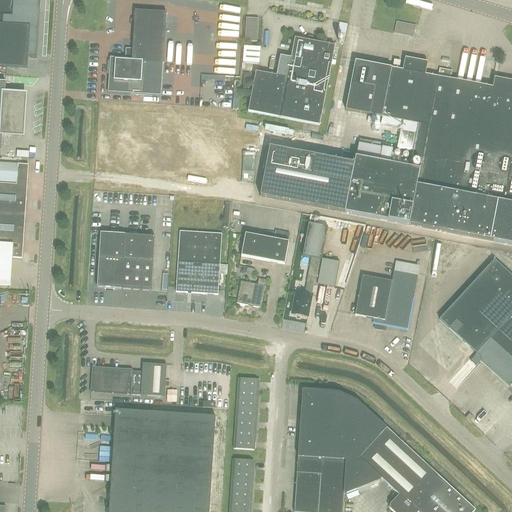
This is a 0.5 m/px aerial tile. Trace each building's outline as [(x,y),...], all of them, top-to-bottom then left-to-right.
[(0,0),(0,66),(27,68),(28,58),(37,59),(40,0),(0,0)] [(160,96),(163,64),(166,13),(135,11),(132,51),(127,51),(127,61),(112,60),(110,91),(130,92),(130,95),(160,96)] [(208,24),(224,25),(222,57),(241,58),(241,55),(234,55),(236,15),(209,14),(208,24)] [(257,42),(258,19),(246,19),(245,42),(257,42)] [(320,126),(335,46),(295,38),(292,56),(281,54),(277,76),(256,72),(248,112),(320,126)] [(194,87),(195,66),(208,66),(208,56),(196,56),(196,45),(180,44),(179,70),(177,104),(188,105),(188,97),(201,97),(202,88),(194,87)] [(511,81),(495,78),(493,88),(426,75),(428,63),(405,59),(403,71),(356,62),(346,111),(383,118),(381,125),(397,128),(400,131),(397,149),(414,153),(412,159),(422,160),(420,171),(389,165),(357,158),(356,158),(355,164),(270,148),(261,197),(511,245),(511,81)] [(439,75),(452,77),(453,71),(440,69),(439,75)] [(22,135),(22,128),(21,128),(22,103),(24,103),(25,96),(5,94),(6,83),(0,82),(0,145),(3,146),(4,134),(22,135)] [(257,131),(259,121),(247,119),(246,129),(257,131)] [(324,140),(325,134),(312,131),(311,138),(324,140)] [(380,140),(379,148),(389,150),(390,142),(380,140)] [(0,284),(2,257),(21,259),(28,165),(0,163),(0,284)] [(339,263),(322,260),(328,227),(308,223),(302,256),(311,258),(306,283),(307,283),(304,295),(296,293),(292,315),(307,317),(313,285),(334,289),(339,263)] [(218,295),(222,234),(180,231),(176,292),(218,295)] [(289,243),(288,243),(290,234),(276,231),(275,233),(266,231),(265,238),(245,234),(241,256),(284,265),(289,243)] [(150,291),(152,261),(154,237),(100,234),(97,287),(150,291)] [(511,276),(494,260),(440,319),(477,353),(474,356),(508,387),(511,384),(511,385),(511,276)] [(418,276),(419,267),(396,262),(394,272),(392,282),(384,321),(377,320),(376,324),(380,325),(380,326),(380,331),(384,332),(386,328),(386,326),(408,330),(418,276)] [(384,321),(392,282),(363,276),(355,315),(377,320),(384,321)] [(265,286),(266,280),(258,279),(257,285),(241,281),(236,303),(261,308),(265,286)] [(169,387),(170,381),(166,381),(167,365),(143,364),(142,372),(141,396),(164,397),(165,387),(169,387)] [(131,395),(133,371),(132,370),(92,367),(90,392),(131,395)] [(141,396),(142,372),(133,371),(131,395),(141,396)] [(238,379),(237,402),(257,403),(259,380),(238,379)] [(298,458),(294,511),(342,511),(343,494),(346,494),(379,481),(381,479),(399,495),(390,505),(390,509),(393,511),(473,511),(475,510),(387,428),(358,402),(337,393),(302,390),(298,458)] [(255,427),(257,403),(237,402),(235,425),(255,427)] [(208,511),(211,473),(215,417),(115,410),(112,455),(106,455),(105,462),(112,462),(112,466),(105,465),(105,472),(111,472),(111,476),(105,475),(104,482),(110,482),(108,511),(208,511)] [(254,450),(255,427),(235,425),(233,449),(254,450)] [(233,460),(232,474),(252,475),(253,461),(233,460)] [(231,488),(251,489),(252,475),(232,474),(231,488)] [(250,503),(251,489),(231,488),(230,502),(250,503)] [(229,511),(249,511),(250,503),(230,502),(229,511)]
